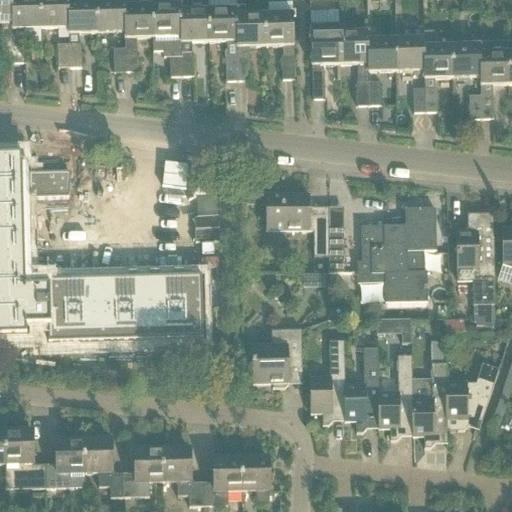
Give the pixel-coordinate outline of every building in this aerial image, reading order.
[(12,43),(11,0),(0,0),(0,27),(1,27),(1,43),(2,67),(13,67),(12,43)] [(35,0),(12,1),(11,0),(12,43),(13,67),(25,67),(24,42),(23,42),(23,33),(35,32),(35,16),(45,16),(44,0),(35,0)] [(68,31),(67,0),(44,0),(45,16),(35,16),(35,32),(68,31)] [(67,0),(68,31),(78,31),(78,37),(91,36),(91,20),(101,20),(100,4),(95,4),(95,0),(67,0)] [(95,0),(95,4),(100,4),(101,20),(91,20),(91,36),(124,36),(123,4),(123,0),(95,0)] [(123,0),(123,4),(124,36),(124,42),(125,52),(125,76),(137,76),(136,52),(136,42),(147,41),(147,25),(157,25),(156,9),(133,9),(132,0),(123,0)] [(180,15),(180,47),(190,46),(203,46),(203,30),(213,30),(212,14),(208,14),(207,2),(179,3),(179,8),(180,15)] [(442,6),(440,6),(440,12),(450,12),(450,3),(442,4),(442,6)] [(180,47),(180,15),(179,8),(156,9),(157,25),(147,25),(147,41),(152,41),(153,55),(163,55),(163,61),(169,61),(169,81),(181,80),(181,56),(180,47)] [(213,30),(203,30),(203,46),(226,45),(226,53),(225,53),(225,61),(226,85),(236,85),(237,85),(236,52),(236,45),(236,19),(236,13),(235,13),(212,14),(213,30)] [(269,34),(259,35),(259,50),(282,50),(293,49),(292,21),(292,18),(268,19),(269,34)] [(236,19),(236,45),(236,52),(237,85),(249,84),(249,60),(248,51),(259,50),(259,35),(269,34),(268,19),(244,19),(236,19)] [(339,27),(310,27),(310,37),(311,69),(311,80),(312,103),(324,103),(323,79),(322,69),(334,69),(334,53),(344,52),(343,36),(343,26),(339,27)] [(423,74),(422,36),(422,30),(394,31),(395,43),(400,43),(400,59),(390,59),(391,75),(423,74)] [(434,35),(422,36),(423,74),(423,83),(434,82),(435,82),(446,82),(446,67),(456,66),(456,51),(435,51),(434,35)] [(344,52),(334,53),(334,69),(357,68),(357,86),(356,86),(356,110),(368,110),(367,86),(367,76),(366,44),(366,36),(344,36),(344,52)] [(367,76),(391,75),(390,59),(400,59),(400,43),(395,43),(366,44),(367,76)] [(511,45),(507,46),(507,58),(511,58),(511,61),(511,73),(502,74),(503,89),(511,88),(511,45)] [(479,46),(477,46),(478,50),(479,50),(480,81),(479,81),(479,99),(480,99),(481,123),(493,123),(492,99),(491,99),(491,89),(503,89),(502,74),(511,73),(511,61),(511,58),(507,58),(507,46),(479,46)] [(57,71),(69,71),(68,47),(57,47),(57,71)] [(69,71),(81,71),(80,47),(68,47),(69,71)] [(456,66),(446,67),(446,82),(479,81),(480,81),(479,50),(478,50),(456,51),(456,66)] [(113,76),(125,76),(125,52),(113,52),(113,76)] [(181,80),(193,80),(193,56),(181,56),(181,80)] [(282,60),(281,60),(282,84),(294,83),(293,59),(282,60)] [(368,110),(374,110),(380,109),(379,85),(374,86),(367,86),(368,110)] [(434,92),(424,93),(424,116),(436,116),(436,92),(434,92)] [(423,93),(412,93),(413,117),(424,116),(424,93),(423,93)] [(479,99),(468,100),(469,123),(481,123),(480,99),(479,99)] [(21,160),(0,160),(0,341),(23,341),(25,341),(26,341),(26,331),(27,331),(35,331),(37,331),(47,331),(47,347),(47,348),(72,347),(76,347),(123,346),(127,346),(174,344),(178,344),(203,343),(202,309),(201,281),(176,281),(172,281),(125,283),(121,283),(75,284),(70,284),(67,284),(59,285),(58,285),(50,285),(46,285),(46,291),(43,291),(31,292),(29,292),(25,292),(21,171),(21,162),(21,160)] [(66,175),(28,176),(28,202),(68,201),(70,179),(70,178),(69,177),(69,176),(67,175),(66,175)] [(309,235),(309,211),(309,199),(265,199),(265,221),(270,221),(270,235),(290,235),(309,235)] [(422,276),(422,255),(435,255),(435,213),(404,213),(405,229),(360,230),(362,283),(384,282),(385,307),(427,306),(426,276),(422,276)] [(495,309),(493,217),(467,217),(467,237),(455,237),(457,285),(472,285),(472,309),(473,309),(473,327),(493,326),(493,309),(495,309)] [(511,288),(511,231),(501,232),(502,268),(511,268),(511,284),(511,288)] [(328,234),(313,234),(313,235),(313,261),(328,261),(328,234)] [(343,234),(328,234),(328,261),(328,276),(343,276),(343,234)] [(446,309),(437,310),(437,321),(446,321),(446,309)] [(288,388),(287,370),(301,370),(301,333),(271,334),(271,350),(251,350),(252,388),(272,388),(272,393),(284,392),(288,388)] [(329,381),(309,382),(310,418),(321,418),(322,430),(328,430),(332,425),(331,417),(343,417),(344,417),(344,389),(344,345),(343,345),(329,345),(329,381)] [(442,345),(430,345),(430,356),(442,356),(442,345)] [(344,417),(343,417),(344,426),(355,425),(356,437),(362,437),(366,433),(365,425),(377,425),(378,425),(378,397),(378,382),(378,352),(377,352),(363,352),(364,389),(344,389),(344,417)] [(378,425),(377,425),(378,433),(389,433),(390,445),(396,445),(400,441),(400,433),(411,432),(413,432),(412,404),(413,404),(412,360),(411,360),(411,354),(398,354),(398,360),(397,360),(397,381),(397,397),(378,397),(378,425)] [(446,387),(445,387),(445,423),(446,423),(447,435),(457,434),(463,434),(467,430),(467,422),(470,422),(481,426),(498,373),(482,367),(475,387),(466,387),(446,387)] [(413,432),(411,432),(412,440),(413,440),(423,440),(424,452),(430,452),(434,448),(433,440),(446,440),(447,440),(447,435),(446,423),(445,423),(445,387),(446,387),(445,368),(444,368),(435,368),(431,368),(431,404),(413,404),(412,404),(413,432)] [(495,416),(490,430),(498,432),(502,419),(495,416)] [(45,493),(44,469),(32,469),(31,435),(4,436),(5,468),(5,481),(19,481),(20,487),(31,487),(31,493),(45,493)] [(111,477),(110,444),(83,445),(84,477),(97,477),(98,491),(109,491),(110,502),(124,502),(123,477),(111,477)] [(45,493),(84,491),(84,477),(83,445),(56,445),(56,468),(44,469),(45,493)] [(190,487),(189,453),(161,454),(162,486),(176,486),(176,500),(188,500),(188,511),(202,510),(201,486),(190,487)] [(124,502),(148,501),(148,486),(162,486),(161,454),(134,454),(135,477),(123,477),(124,502)] [(269,509),(268,462),(240,463),(241,494),(255,494),(256,509),(269,509)] [(202,510),(227,510),(227,495),(241,494),(240,463),(213,463),(213,486),(201,486),(202,510)]
